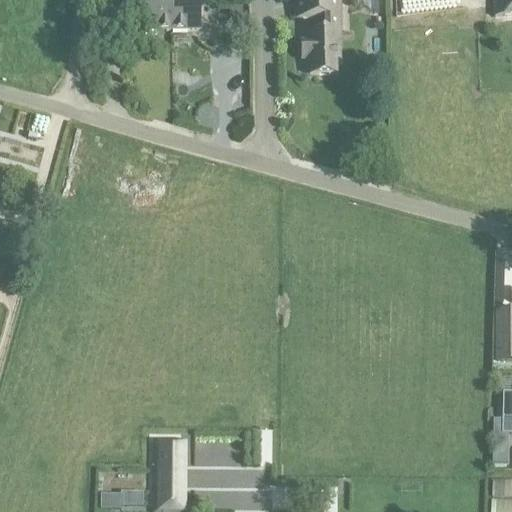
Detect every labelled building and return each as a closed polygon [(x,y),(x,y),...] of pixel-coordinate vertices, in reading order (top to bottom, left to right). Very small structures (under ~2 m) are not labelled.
[(170,0),(141,0),(142,33),(171,33),(170,0)] [(198,0),(170,0),(171,33),(199,32),(198,0)] [(294,0),(295,20),(324,20),(324,34),(307,34),(307,43),(301,43),(302,61),(307,61),(307,76),(336,76),(336,52),(339,52),(339,0),(294,0)] [(511,0),(494,0),(495,18),(511,17),(511,0)] [(101,67),(80,77),(86,89),(107,79),(101,67)] [(511,315),(496,316),(496,349),(497,364),(511,363),(511,315)] [(511,395),(501,395),(501,423),(511,423),(511,395)] [(511,423),(501,423),(501,437),(511,437),(511,423)] [(487,511),(508,511),(509,441),(488,441),(487,511)] [(151,492),(151,511),(182,511),(182,492),(182,466),(182,443),(151,443),(151,466),(151,492)]
